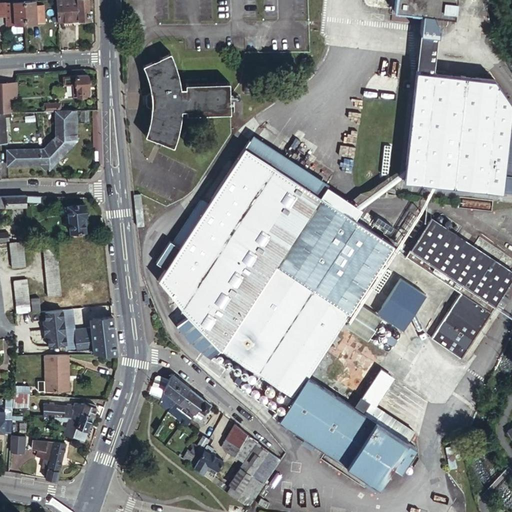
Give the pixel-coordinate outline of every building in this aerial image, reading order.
[(0,1),(0,14),(5,15),(6,24),(25,23),(23,0),(11,1),(12,6),(5,7),(4,1),(0,1)] [(24,0),(23,0),(25,23),(38,22),(37,19),(42,19),(42,22),(45,22),(43,4),(34,4),(33,0),(24,0)] [(88,19),(86,0),(55,0),(56,22),(88,19)] [(451,16),(453,0),(393,0),(392,10),(420,13),(432,14),(451,16)] [(414,24),(419,25),(420,13),(392,10),(391,22),(414,24)] [(418,32),(419,32),(436,34),(437,28),(432,14),(420,13),(419,25),(418,32)] [(419,32),(415,70),(432,72),(436,34),(419,32)] [(230,112),(229,85),(184,86),(185,89),(180,89),(177,76),(175,68),(170,54),(143,65),(146,73),(149,82),(150,88),(151,96),(149,96),(147,99),(147,104),(149,106),(152,106),(151,117),(149,125),(145,137),(173,147),(178,132),(179,124),(181,114),(181,111),(185,111),(185,113),(230,112)] [(511,129),(507,128),(508,120),(510,106),(494,79),(449,74),(444,73),(435,72),(432,72),(415,70),(402,167),(402,174),(401,179),(511,193),(511,129)] [(71,86),(71,95),(86,94),(85,74),(73,74),(73,86),(71,86)] [(0,83),(0,111),(7,111),(6,97),(15,96),(14,82),(0,83)] [(43,111),(53,110),(53,102),(42,103),(43,111)] [(87,122),(86,108),(78,109),(79,123),(87,122)] [(42,147),(54,162),(76,139),(75,119),(69,120),(69,109),(53,110),(55,134),(42,147)] [(0,142),(5,143),(3,117),(9,117),(9,113),(0,113),(0,142)] [(251,133),(243,145),(273,164),(277,157),(324,186),(325,184),(327,181),(251,133)] [(393,242),(361,221),(353,216),(347,212),(342,209),(319,194),(324,186),(277,157),(273,164),(243,145),(206,202),(199,198),(172,241),(169,240),(156,261),(165,267),(158,278),(159,279),(167,289),(174,298),(188,315),(197,324),(220,349),(277,267),(347,313),(348,311),(355,300),(393,242)] [(47,168),(54,162),(42,147),(5,149),(6,165),(38,163),(43,168),(45,166),(47,168)] [(402,174),(402,167),(353,202),(342,209),(347,212),(357,204),(402,174)] [(353,202),(325,184),(324,186),(319,194),(342,209),(353,202)] [(24,195),(0,195),(0,207),(11,206),(15,207),(25,206),(24,195)] [(142,208),(141,195),(134,195),(136,209),(142,208)] [(68,218),(68,228),(83,228),(82,213),(85,213),(84,201),(67,203),(67,213),(65,214),(65,218),(68,218)] [(357,204),(347,212),(353,216),(360,206),(357,204)] [(142,209),(136,210),(138,228),(144,227),(142,209)] [(277,423),(282,425),(302,439),(312,446),(364,481),(375,488),(390,465),(397,470),(412,448),(324,390),(326,386),(342,396),(346,390),(353,394),(377,357),(383,362),(434,396),(495,304),(501,294),(511,278),(511,271),(429,215),(408,246),(402,242),(366,295),(372,299),(363,312),(362,311),(359,317),(350,331),(341,326),(340,325),(292,398),(282,415),(277,423)] [(53,237),(40,238),(45,295),(58,294),(53,237)] [(10,267),(23,266),(21,241),(8,241),(10,267)] [(75,258),(91,257),(89,242),(74,244),(74,249),(72,249),(73,259),(75,258)] [(92,269),(91,257),(75,258),(76,271),(92,269)] [(220,349),(292,398),(340,325),(347,313),(277,267),(220,349)] [(89,300),(109,299),(107,274),(87,276),(88,294),(89,298),(89,300)] [(12,281),(14,312),(26,311),(24,280),(12,281)] [(508,298),(501,294),(495,304),(502,308),(508,298)] [(27,297),(28,310),(36,309),(35,299),(35,296),(27,297)] [(36,309),(36,310),(42,310),(58,308),(57,297),(35,299),(36,309)] [(359,302),(355,300),(348,311),(351,311),(341,326),(350,331),(359,317),(352,312),(359,302)] [(502,308),(495,304),(434,396),(441,401),(502,309),(502,308)] [(63,346),(74,345),(73,327),(71,307),(60,308),(63,342),(63,346)] [(46,344),(63,342),(60,308),(58,308),(42,310),(43,318),(41,319),(42,336),(45,335),(46,344)] [(92,348),(92,353),(115,354),(111,314),(88,316),(89,326),(73,327),(74,345),(74,348),(92,348)] [(216,353),(220,349),(197,324),(188,315),(177,322),(179,328),(184,336),(189,343),(198,351),(210,359),(211,358),(213,359),(216,353)] [(43,353),(44,370),(67,370),(67,353),(43,353)] [(383,362),(377,357),(366,374),(373,378),(383,362)] [(67,370),(44,370),(44,380),(37,380),(37,389),(63,389),(63,376),(67,375),(67,370)] [(359,399),(373,378),(366,374),(353,394),(359,399)] [(160,404),(187,424),(192,418),(179,408),(183,404),(179,401),(188,388),(172,375),(170,380),(165,389),(165,391),(160,404)] [(153,387),(165,391),(165,389),(170,380),(158,376),(156,377),(153,387)] [(210,405),(188,388),(179,401),(183,404),(179,408),(192,418),(194,419),(201,409),(205,412),(210,405)] [(25,394),(13,393),(12,405),(16,405),(24,406),(25,406),(25,394)] [(44,402),(44,413),(45,413),(47,414),(62,414),(70,414),(72,409),(79,409),(80,408),(92,412),(95,403),(89,401),(83,400),(82,402),(74,401),(73,404),(54,404),(53,402),(49,402),(44,402)] [(83,436),(92,412),(80,408),(79,409),(72,409),(70,414),(63,432),(70,435),(71,432),(83,436)] [(0,430),(1,430),(8,431),(9,417),(4,417),(2,417),(2,409),(0,409),(0,430)] [(258,442),(235,424),(223,446),(224,450),(233,457),(243,464),(258,442)] [(24,453),(25,436),(11,435),(10,452),(24,453)] [(189,452),(183,459),(194,467),(207,443),(210,438),(206,436),(200,447),(195,445),(192,453),(189,452)] [(47,459),(42,477),(54,479),(63,442),(29,439),(28,448),(36,449),(35,456),(47,459)] [(312,446),(302,439),(299,443),(309,450),(312,446)] [(269,451),(258,442),(243,464),(239,471),(235,477),(230,485),(242,493),(269,451)] [(207,443),(194,467),(203,474),(206,470),(214,475),(217,471),(224,463),(211,453),(214,448),(207,443)] [(280,459),(269,451),(242,493),(241,494),(238,499),(248,507),(280,459)] [(243,464),(233,457),(229,463),(239,471),(243,464)] [(230,485),(235,477),(232,474),(227,482),(230,485)] [(213,480),(213,481),(229,493),(231,489),(219,481),(217,483),(213,480)] [(375,488),(364,481),(362,485),(372,491),(375,488)] [(231,489),(229,493),(238,499),(241,494),(232,487),(231,489)]
